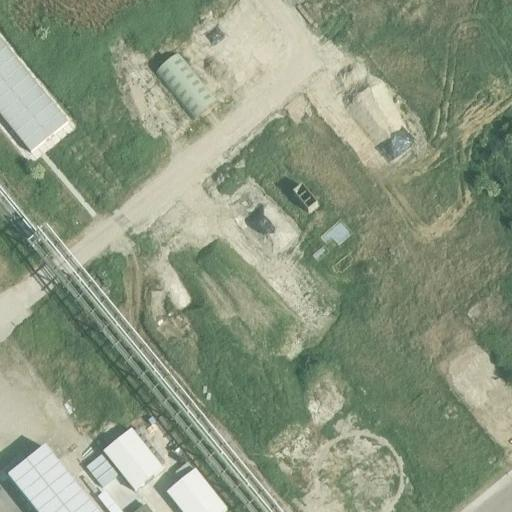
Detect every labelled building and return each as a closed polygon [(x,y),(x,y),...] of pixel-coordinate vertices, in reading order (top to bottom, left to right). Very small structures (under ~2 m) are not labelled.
[(179,56),(155,75),(193,122),(217,103),(179,56)] [(468,464),(360,318),(337,335),(445,481),(468,464)] [(167,463),(182,452),(156,418),(141,429),(167,463)] [(103,456),(136,496),(165,473),(132,432),(103,456)] [(94,511),(46,451),(9,480),(33,511),(94,511)] [(227,511),(196,472),(166,496),(178,511),(227,511)]
